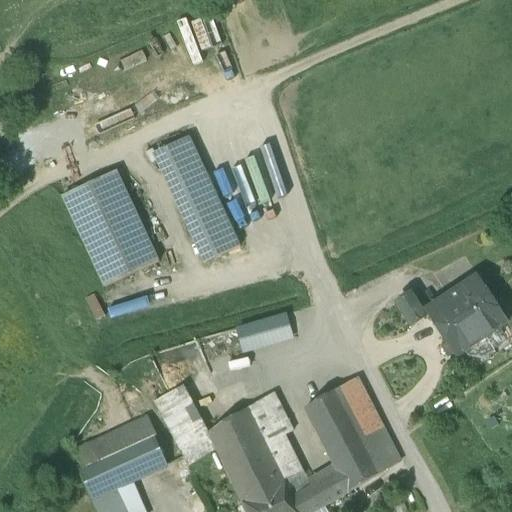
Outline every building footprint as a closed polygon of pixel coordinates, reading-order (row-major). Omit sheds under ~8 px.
[(92,135),(122,124),(114,105),(85,116),(92,135)] [(240,249),(189,140),(153,157),(204,265),(240,249)] [(159,264),(117,173),(62,199),(105,290),(159,264)] [(249,281),(277,275),(276,267),(247,273),(249,281)] [(476,281),(428,312),(456,356),(476,343),(478,345),(506,327),(476,281)] [(410,295),(396,305),(411,328),(425,318),(410,295)] [(264,322),(237,330),(244,353),(271,346),(264,322)] [(236,345),(236,343),(236,341),(235,340),(233,338),(231,338),(229,339),(227,340),(226,342),(226,344),(226,346),(227,347),(229,348),(231,349),(233,348),(235,347),(236,345)] [(225,348),(225,346),(225,344),(224,342),(222,341),(220,340),(218,341),(216,342),(215,344),(214,346),(215,348),(216,350),(218,351),(220,351),(222,351),(224,350),(225,348)] [(204,346),(203,349),(204,351),(205,352),(207,353),(209,354),(211,353),(213,352),(214,350),(215,348),(214,346),(213,345),(211,343),(209,343),(207,344),(205,345),(204,346)] [(249,366),(200,384),(204,395),(253,377),(249,366)] [(338,391),(305,411),(337,474),(348,494),(381,475),(338,391)] [(274,395),(208,434),(217,451),(243,505),(304,476),(285,437),(293,432),(274,395)] [(204,436),(187,406),(162,417),(188,468),(217,451),(208,434),(204,436)] [(152,440),(81,471),(94,500),(113,491),(164,468),(152,440)] [(304,476),(243,505),(245,511),(318,511),(348,494),(337,474),(311,489),(304,476)] [(122,511),(120,504),(113,491),(94,500),(98,511),(122,511)]
